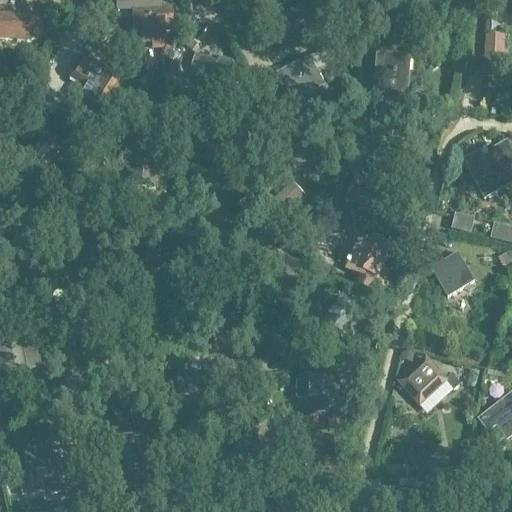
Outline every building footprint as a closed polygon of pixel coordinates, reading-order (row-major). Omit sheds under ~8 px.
[(115,0),(116,14),(131,13),(132,36),(140,36),(141,46),(166,45),(165,34),(173,34),(172,8),(160,9),(159,0),(115,0)] [(326,2),(273,18),(280,41),(333,26),(326,2)] [(9,20),(0,19),(0,41),(9,41),(39,41),(39,19),(9,20)] [(390,34),(391,25),(362,22),(361,37),(390,39),(390,34)] [(485,36),(485,59),(504,60),(505,36),(485,36)] [(83,56),(67,80),(80,89),(75,97),(99,113),(120,81),(83,56)] [(235,95),(238,85),(231,82),(235,67),(216,62),(216,63),(195,57),(190,73),(209,79),(206,89),(223,94),(223,91),(235,95)] [(374,89),(373,105),(405,108),(409,60),(381,58),(378,90),(374,89)] [(297,67),(276,78),(290,106),(311,95),(324,88),(310,60),(297,67)] [(162,110),(126,123),(129,132),(140,128),(145,142),(160,137),(157,130),(168,126),(162,110)] [(40,133),(15,169),(38,185),(43,177),(60,152),(63,148),(40,133)] [(114,136),(113,146),(122,147),(123,137),(114,136)] [(484,203),(511,186),(511,153),(507,143),(493,151),(490,147),(462,163),(484,203)] [(280,156),(276,179),(290,182),(292,173),(313,177),(316,163),(318,153),(290,148),(290,145),(283,144),(280,156)] [(119,156),(118,164),(126,165),(127,157),(119,156)] [(129,164),(125,190),(155,193),(158,167),(129,164)] [(399,196),(359,175),(342,205),(382,227),(399,196)] [(263,193),(254,200),(275,223),(281,218),(285,223),(310,200),(295,184),(273,204),(263,193)] [(511,230),(494,226),(490,241),(511,246),(511,230)] [(376,244),(376,245),(370,243),(369,245),(358,240),(344,273),(364,281),(365,278),(377,284),(391,251),(376,244)] [(15,266),(12,290),(24,292),(24,297),(47,300),(51,266),(36,264),(38,248),(7,244),(4,265),(15,266)] [(398,246),(395,252),(404,257),(407,250),(398,246)] [(305,268),(269,254),(258,282),(292,297),(305,268)] [(457,257),(432,272),(449,300),(474,285),(457,257)] [(141,269),(141,289),(173,290),(173,269),(141,269)] [(343,300),(321,328),(337,341),(359,312),(343,300)] [(25,331),(14,333),(15,342),(26,340),(25,331)] [(26,346),(0,349),(0,388),(0,390),(33,385),(31,373),(42,371),(37,344),(26,346)] [(403,354),(401,362),(411,364),(413,355),(403,354)] [(348,355),(345,368),(360,372),(363,359),(348,355)] [(425,357),(396,384),(420,410),(430,400),(440,391),(447,385),(454,392),(460,386),(451,376),(447,381),(425,357)] [(113,359),(80,367),(86,391),(114,384),(112,374),(117,373),(113,359)] [(501,380),(503,371),(488,369),(487,378),(501,380)] [(178,376),(177,396),(212,398),(213,378),(178,376)] [(295,380),(296,401),(308,401),(308,417),(312,417),(333,417),(339,417),(339,380),(295,380)] [(511,399),(481,423),(490,435),(502,425),(511,438),(511,399)] [(333,437),(293,437),(294,465),(320,464),(320,471),(334,470),(333,437)] [(147,440),(102,443),(103,455),(113,454),(114,457),(122,465),(125,464),(126,472),(149,470),(147,440)] [(0,465),(12,463),(8,442),(0,443),(0,465)] [(48,443),(17,448),(22,484),(45,481),(47,494),(47,496),(71,492),(67,463),(51,465),(48,443)] [(243,452),(201,460),(205,479),(246,471),(243,452)] [(432,492),(463,488),(461,470),(430,474),(432,492)]
